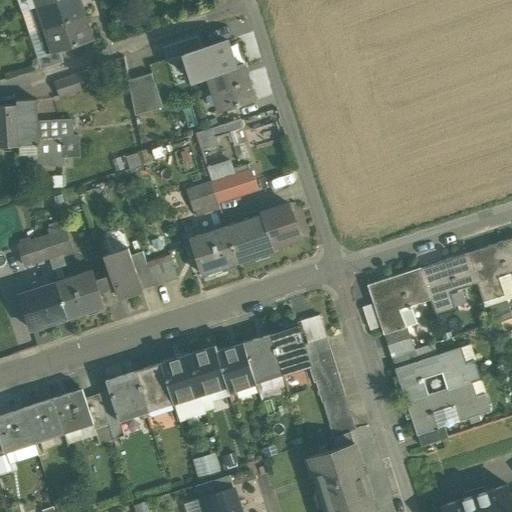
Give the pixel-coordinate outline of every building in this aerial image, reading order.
[(79,0),(53,0),(37,5),(45,28),(84,15),(79,0)] [(84,15),(45,28),(52,52),(59,50),(92,39),(84,15)] [(198,36),(163,47),(167,59),(185,54),(202,48),(198,36)] [(202,48),(185,54),(193,80),(208,75),(235,66),(226,40),(202,48)] [(52,52),(37,57),(41,69),(63,61),(59,50),(52,52)] [(235,66),(208,75),(213,92),(215,91),(221,111),(237,106),(255,100),(244,64),(235,66)] [(85,73),(56,82),(61,97),(90,87),(85,73)] [(151,73),(128,80),(135,115),(162,107),(151,73)] [(37,99),(17,99),(17,104),(0,105),(0,144),(21,144),(38,143),(38,136),(37,121),(37,99)] [(221,111),(209,115),(213,128),(242,119),(237,106),(221,111)] [(242,119),(213,128),(216,137),(244,128),(242,119)] [(73,120),(37,121),(38,136),(63,135),(64,157),(81,157),(80,134),(74,135),(73,120)] [(63,135),(38,136),(38,143),(21,144),(21,156),(39,156),(40,165),(64,165),(64,157),(63,135)] [(248,165),(234,169),(236,176),(237,175),(243,193),(243,194),(257,190),(248,165)] [(236,176),(213,183),(218,201),(243,193),(237,175),(236,176)] [(213,183),(188,191),(194,209),(218,201),(213,183)] [(262,216),(227,227),(227,228),(238,262),(239,263),(275,251),(273,247),(300,238),(289,204),(261,213),(262,216)] [(227,228),(191,240),(202,274),(238,262),(227,228)] [(68,232),(43,240),(49,258),(74,250),(68,232)] [(511,238),(488,246),(489,251),(469,258),(477,283),(483,302),(505,295),(499,277),(511,272),(511,238)] [(43,240),(20,248),(26,266),(49,258),(43,240)] [(128,248),(106,256),(112,275),(97,280),(100,291),(115,286),(119,298),(142,290),(134,267),(147,263),(143,251),(131,255),(128,248)] [(441,267),(422,273),(431,299),(436,314),(455,308),(449,292),(477,283),(469,258),(467,253),(440,262),(441,267)] [(171,255),(147,263),(155,286),(178,278),(171,255)] [(147,263),(134,267),(142,290),(155,286),(147,263)] [(389,284),(370,290),(374,303),(381,326),(384,334),(405,327),(399,310),(431,299),(422,273),(421,268),(388,279),(389,284)] [(94,272),(58,284),(69,318),(105,306),(100,291),(97,280),(94,272)] [(58,284),(21,296),(32,329),(69,318),(58,284)] [(374,303),(362,307),(370,330),(381,326),(374,303)] [(319,315),(296,322),(298,326),(304,344),(327,337),(319,315)] [(304,344),(298,326),(271,335),(282,369),(291,366),(293,371),(310,366),(307,356),(304,344)] [(405,327),(384,334),(388,346),(411,338),(407,326),(405,327)] [(271,335),(244,343),(255,377),(263,375),(265,380),(284,375),(282,369),(271,335)] [(327,337),(304,344),(307,356),(330,349),(327,337)] [(411,338),(388,346),(391,357),(415,350),(411,338)] [(244,343),(217,352),(228,386),(237,383),(239,389),(257,383),(255,377),(244,343)] [(216,346),(188,355),(199,389),(208,386),(210,392),(228,386),(217,352),(216,346)] [(330,349),(307,356),(310,366),(311,368),(334,361),(330,349)] [(415,350),(391,357),(395,369),(418,361),(415,350)] [(418,361),(395,369),(406,402),(428,395),(423,379),(442,373),(447,389),(466,383),(480,378),(475,361),(460,365),(455,350),(418,361)] [(188,355),(162,363),(173,397),(182,394),(184,400),(201,395),(199,389),(188,355)] [(334,361),(311,368),(315,379),(338,372),(334,361)] [(162,363),(135,371),(146,406),(155,403),(157,409),(174,403),(173,397),(162,363)] [(135,371),(107,380),(110,391),(118,415),(119,415),(127,412),(129,418),(148,412),(146,406),(135,371)] [(338,372),(315,379),(318,391),(341,383),(338,372)] [(341,383),(318,391),(322,402),(345,395),(341,383)] [(428,395),(406,402),(417,435),(439,428),(438,427),(433,413),(453,406),(458,422),(491,411),(485,394),(471,398),(466,383),(447,389),(428,395)] [(110,391),(99,395),(109,425),(121,421),(119,415),(118,415),(110,391)] [(84,392),(54,402),(64,434),(94,425),(95,424),(86,399),(84,392)] [(99,395),(86,399),(95,424),(94,425),(95,429),(109,425),(99,395)] [(345,395),(322,402),(326,414),(349,406),(345,395)] [(54,402),(25,411),(35,443),(64,434),(54,402)] [(349,406),(326,414),(329,425),(352,418),(349,406)] [(25,411),(0,418),(0,431),(7,452),(8,452),(35,443),(25,411)] [(352,418),(329,425),(333,437),(350,431),(356,429),(352,418)] [(439,428),(417,435),(421,447),(447,438),(443,426),(438,427),(439,428)] [(0,431),(0,456),(8,454),(8,452),(7,452),(0,431)] [(333,437),(329,438),(333,450),(354,443),(350,431),(333,437)] [(333,450),(310,457),(326,505),(370,492),(354,443),(333,450)] [(216,453),(193,456),(196,473),(218,470),(216,453)] [(230,476),(195,487),(199,499),(234,488),(230,476)] [(485,492),(474,496),(479,511),(511,511),(511,502),(507,486),(485,492)] [(484,487),(462,494),(463,500),(474,496),(485,492),(484,487)] [(241,511),(234,488),(199,499),(203,511),(241,511)] [(376,511),(370,492),(326,505),(327,511),(376,511)] [(479,511),(474,496),(463,500),(442,506),(443,511),(479,511)]
